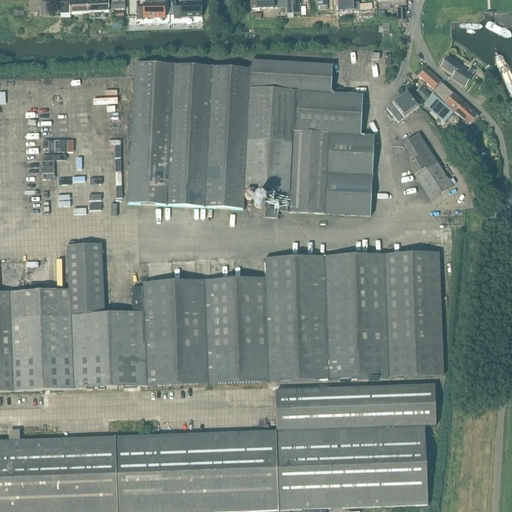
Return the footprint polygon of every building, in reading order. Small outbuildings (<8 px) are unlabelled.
[(105,0),(86,1),(87,15),(108,14),(107,0),(105,0)] [(109,1),(110,12),(125,11),(124,0),(109,1)] [(242,0),(220,0),(221,9),(242,8),(242,0)] [(249,0),(249,10),(276,9),(276,0),(249,0)] [(299,0),(287,0),(276,0),(276,9),(286,9),(286,15),(300,15),(299,9),(299,0)] [(316,0),(318,12),(327,11),(326,0),(316,0)] [(335,0),(337,14),(354,13),(353,0),(335,0)] [(379,3),(380,7),(380,11),(390,11),(390,8),(405,6),(404,0),(376,0),(377,3),(379,3)] [(59,16),(77,15),(87,15),(86,1),(68,2),(68,3),(59,3),(59,16)] [(49,3),(40,4),(40,16),(49,16),(49,3)] [(155,5),(133,5),(133,26),(167,26),(167,17),(161,17),(161,9),(155,9),(155,5)] [(172,17),(167,17),(167,26),(199,26),(199,5),(178,5),(178,9),(172,9),(172,17)] [(406,9),(396,9),(397,21),(406,20),(406,9)] [(495,65),(497,67),(511,97),(511,75),(505,63),(504,60),(503,59),(501,57),(500,57),(498,57),(496,58),(495,59),(495,61),(495,63),(495,65)] [(461,67),(447,58),(440,69),(452,77),(450,80),(464,89),(472,77),(475,72),(470,69),(467,73),(459,69),(461,67)] [(243,205),(245,206),(250,206),(251,201),(253,201),(253,210),(265,211),(265,220),(277,221),(277,213),(370,218),(374,138),(360,137),(362,97),(336,95),(337,89),(331,89),(332,67),(251,62),(250,70),(134,65),(127,206),(242,212),(243,205)] [(426,69),(418,78),(432,91),(440,83),(426,69)] [(432,95),(453,114),(468,127),(477,117),(441,84),(432,95)] [(430,96),(420,88),(415,94),(425,102),(430,96)] [(403,121),(419,108),(407,93),(391,105),(391,106),(386,110),(398,125),(403,120),(403,121)] [(432,95),(425,103),(432,110),(446,122),(453,114),(432,95)] [(418,135),(403,145),(414,163),(411,165),(414,178),(430,202),(452,187),(418,135)] [(317,382),(319,382),(339,382),(339,383),(349,383),(349,381),(368,381),(368,382),(378,382),(378,380),(397,380),(397,381),(406,381),(406,379),(424,379),(424,380),(433,380),(433,378),(443,378),(439,254),(263,261),(264,280),(142,285),(143,289),(131,290),(132,315),(104,316),(101,246),(66,248),(67,292),(0,294),(0,393),(86,391),(86,392),(92,392),(92,391),(98,390),(98,392),(104,392),(104,390),(117,390),(117,391),(123,391),(123,390),(129,389),(129,391),(135,391),(135,389),(146,389),(279,384),(279,385),(288,385),(288,383),(308,383),(308,384),(317,384),(317,382)] [(0,511),(291,511),(428,507),(425,439),(425,428),(435,428),(434,386),(275,392),(276,433),(0,442),(0,511)]
